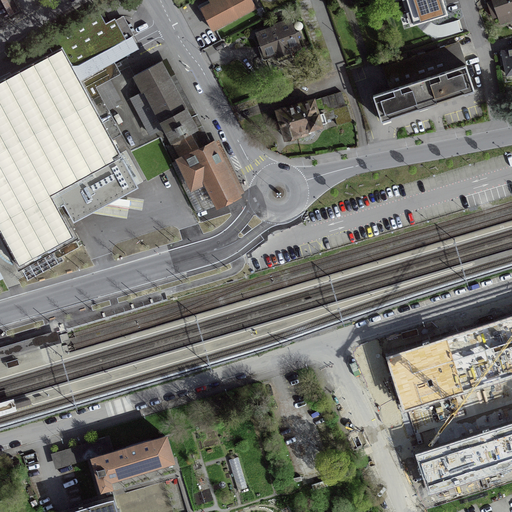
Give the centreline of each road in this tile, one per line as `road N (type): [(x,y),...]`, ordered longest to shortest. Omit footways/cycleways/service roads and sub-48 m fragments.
road 1 (residential): [(0,438),(324,344)]
road 2 (residential): [(0,313),(222,247)]
road 3 (residential): [(511,135),(296,184)]
road 4 (residential): [(265,178),(159,0)]
road 5 (residential): [(324,344),(511,284)]
road 6 (residential): [(324,344),(401,511)]
